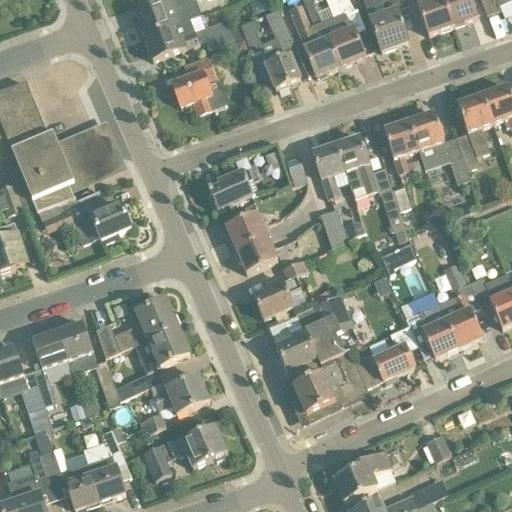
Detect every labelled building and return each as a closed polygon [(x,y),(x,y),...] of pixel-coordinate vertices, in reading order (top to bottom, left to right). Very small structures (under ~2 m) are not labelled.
[(316,84),(341,74),(322,29),(309,0),(300,0),(313,30),(310,32),(301,11),(290,15),(306,54),(304,54),(316,84)] [(334,24),(322,29),(341,74),(366,64),(354,34),(353,35),(347,20),(355,17),(345,0),(326,0),(327,2),(326,2),(334,24)] [(389,0),(390,3),(367,12),(366,12),(382,58),(409,49),(398,16),(393,3),(400,0),(389,0)] [(454,33),(443,3),(428,8),(425,0),(413,0),(429,42),(454,33)] [(452,0),(443,3),(454,33),(478,24),(469,0),(452,0)] [(479,0),(487,21),(498,17),(491,0),(479,0)] [(511,0),(501,6),(505,16),(511,12),(511,0)] [(144,43),(173,32),(191,26),(181,1),(135,19),(144,43)] [(252,60),(262,56),(268,69),(266,70),(276,96),(301,86),(286,49),(293,47),(280,16),(266,21),(276,43),(261,50),(256,38),(258,31),(256,26),(241,32),(252,60)] [(191,26),(173,32),(144,43),(154,67),(200,50),(191,26)] [(227,26),(202,35),(209,54),(234,46),(227,26)] [(239,58),(249,55),(245,44),(235,48),(239,58)] [(218,85),(214,75),(210,63),(186,73),(186,72),(184,72),(189,84),(172,90),(181,114),(194,109),(199,122),(213,117),(227,111),(218,85)] [(24,186),(35,211),(38,218),(75,206),(69,192),(112,175),(98,140),(55,158),(26,89),(0,98),(0,127),(14,160),(24,186)] [(507,133),(510,132),(511,136),(511,103),(508,92),(483,101),(493,131),(505,126),(507,133)] [(482,135),(493,131),(483,101),(457,110),(468,139),(456,143),(468,178),(469,178),(480,172),(478,164),(490,159),(482,135)] [(410,127),(420,157),(425,174),(450,166),(458,190),(471,186),(469,178),(468,178),(456,143),(444,147),(435,119),(410,127)] [(0,160),(1,165),(14,160),(0,127),(0,160)] [(404,162),(420,157),(410,127),(384,136),(399,181),(409,177),(404,162)] [(367,201),(379,197),(372,178),(360,144),(337,151),(345,178),(352,197),(364,193),(367,201)] [(333,182),(345,178),(337,151),(313,159),(328,206),(340,202),(333,182)] [(295,192),(308,188),(300,164),(287,168),(295,192)] [(218,217),(253,202),(259,199),(249,176),(243,178),(218,188),(220,193),(209,197),(218,217)] [(24,186),(16,189),(24,215),(35,211),(24,186)] [(0,197),(8,221),(24,215),(16,189),(0,194),(0,197)] [(394,196),(401,216),(411,212),(405,193),(394,196)] [(99,196),(67,210),(75,228),(79,226),(89,249),(101,244),(104,251),(120,244),(118,240),(131,234),(121,211),(107,217),(99,196)] [(393,196),(381,200),(393,237),(397,236),(405,233),(400,216),(401,216),(394,196),(393,196)] [(333,254),(349,248),(338,215),(322,220),(333,254)] [(235,258),(267,244),(257,220),(227,233),(232,245),(230,247),(235,258)] [(360,226),(343,232),(348,244),(364,238),(360,226)] [(0,279),(25,271),(19,255),(23,254),(18,239),(18,240),(15,230),(6,233),(4,228),(0,229),(0,279)] [(409,247),(405,233),(397,236),(401,249),(409,247)] [(277,267),(267,244),(235,258),(239,269),(242,269),(247,281),(277,267)] [(264,326),(294,313),(288,300),(301,295),(297,284),(308,279),(303,267),(284,276),(289,287),(284,289),(282,285),(267,292),(268,296),(254,302),(264,326)] [(472,317),(483,312),(473,288),(470,289),(460,268),(445,275),(454,296),(458,294),(461,301),(440,311),(459,354),(483,344),(472,317)] [(473,288),(483,312),(491,309),(502,335),(511,331),(511,291),(507,280),(486,290),(483,284),(473,288)] [(315,312),(338,301),(335,293),(311,303),(315,312)] [(434,298),(400,309),(404,321),(438,311),(434,298)] [(291,386),(350,359),(361,354),(353,335),(355,334),(340,301),(338,302),(338,301),(315,312),(297,320),(304,337),(292,342),(294,345),(276,353),(291,386)] [(135,352),(149,346),(178,333),(166,306),(137,319),(141,330),(114,341),(110,330),(97,336),(108,364),(121,358),(121,357),(134,352),(135,352)] [(459,354),(440,311),(416,321),(435,365),(459,354)] [(73,381),(92,375),(88,363),(94,360),(84,329),(58,338),(68,367),(69,369),(73,381)] [(391,341),(395,351),(355,369),(367,395),(384,387),(384,388),(415,374),(408,358),(419,353),(410,332),(391,341)] [(147,380),(132,387),(137,400),(151,393),(163,388),(158,375),(190,361),(178,333),(149,346),(135,352),(147,380)] [(33,346),(43,377),(69,369),(68,367),(58,338),(33,346)] [(0,357),(0,390),(25,382),(15,353),(0,357)] [(355,369),(350,359),(291,386),(307,422),(367,395),(355,369)] [(121,410),(120,408),(116,394),(107,366),(97,370),(95,371),(96,374),(110,414),(121,410)] [(174,383),(163,388),(151,393),(160,417),(161,420),(163,419),(165,426),(177,421),(210,408),(200,382),(178,391),(174,383)] [(47,388),(40,391),(47,412),(57,409),(50,387),(47,388)] [(132,387),(116,394),(120,408),(137,400),(132,387)] [(46,412),(47,412),(40,391),(26,395),(33,417),(46,412)] [(87,422),(82,409),(71,413),(76,426),(87,422)] [(47,436),(53,434),(46,412),(33,417),(29,418),(36,439),(47,436)] [(161,420),(140,427),(145,441),(168,433),(165,426),(163,419),(161,420)] [(113,436),(118,449),(127,446),(121,433),(113,436)] [(195,438),(144,460),(156,488),(172,481),(167,468),(187,459),(194,475),(228,460),(217,433),(196,442),(195,438)] [(90,511),(101,509),(92,482),(88,470),(63,478),(55,455),(54,456),(47,436),(36,439),(35,439),(42,460),(50,483),(63,479),(74,511),(90,511)] [(88,470),(92,482),(101,509),(126,500),(117,474),(127,471),(113,436),(101,441),(110,463),(88,470)] [(436,469),(451,462),(442,441),(427,448),(436,469)] [(373,484),(392,475),(384,458),(352,473),(353,477),(335,485),(345,509),(378,495),(373,484)] [(35,479),(9,488),(15,508),(16,511),(44,511),(36,488),(50,483),(42,460),(30,464),(35,479)] [(463,470),(458,460),(450,463),(455,474),(463,470)] [(426,511),(427,511),(422,498),(390,511),(383,511),(381,505),(365,511),(426,511)]
